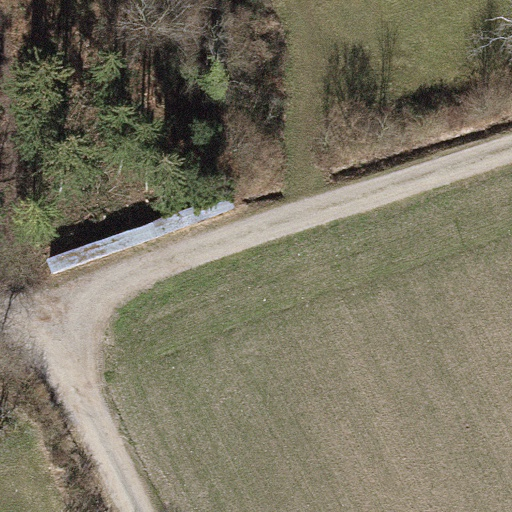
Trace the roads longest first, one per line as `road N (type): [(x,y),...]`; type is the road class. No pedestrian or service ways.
road 1 (track): [(511,156),(12,317)]
road 2 (track): [(12,317),(113,511)]
